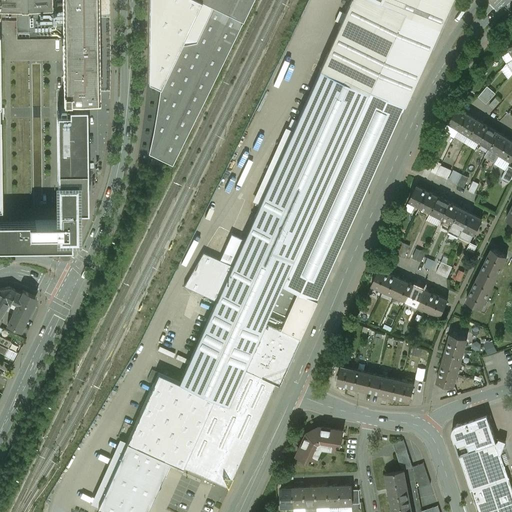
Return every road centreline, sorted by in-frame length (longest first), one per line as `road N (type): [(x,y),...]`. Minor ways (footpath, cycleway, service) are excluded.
road 1 (secondary): [(292,391),(446,60),(493,0)]
road 2 (secondary): [(131,0),(122,157),(76,282)]
road 3 (secondary): [(76,282),(0,433)]
road 4 (secondary): [(237,511),(292,391)]
